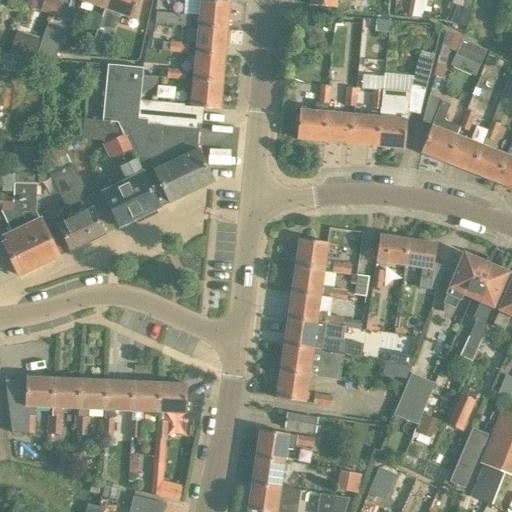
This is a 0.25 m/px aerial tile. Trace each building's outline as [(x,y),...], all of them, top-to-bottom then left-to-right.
[(44,0),(40,11),(48,14),(53,0),(44,0)] [(62,2),(55,0),(53,0),(48,14),(56,17),(62,2)] [(80,0),(80,1),(104,9),(107,0),(80,0)] [(102,16),(96,31),(97,31),(112,36),(120,14),(132,19),(138,0),(107,0),(104,9),(102,16)] [(197,27),(226,30),(229,3),(216,2),(216,0),(191,0),(192,1),(199,1),(198,16),(155,12),(154,23),(197,27)] [(453,20),(466,23),(468,11),(455,8),(453,20)] [(102,16),(99,15),(92,13),(87,28),(94,30),(96,31),(102,16)] [(197,27),(195,54),(224,56),(226,30),(197,27)] [(17,30),(7,54),(33,58),(40,38),(17,30)] [(444,31),(433,75),(442,77),(452,33),(444,31)] [(379,116),(377,146),(378,146),(378,144),(394,145),(394,148),(404,149),(407,112),(419,115),(437,42),(423,38),(413,77),(383,74),(379,116)] [(461,39),(455,54),(480,65),(487,50),(461,39)] [(169,42),(169,52),(187,54),(188,43),(169,42)] [(195,54),(192,80),(222,83),(224,56),(195,54)] [(368,58),(367,71),(386,73),(388,60),(368,58)] [(121,138),(127,136),(129,135),(148,174),(154,171),(169,202),(212,182),(198,150),(197,150),(199,131),(160,127),(160,120),(182,122),(183,106),(162,104),(162,102),(139,100),(143,67),(107,64),(102,121),(115,122),(121,138)] [(166,79),(184,80),(185,70),(167,68),(166,79)] [(371,108),(380,109),(382,78),(373,78),(371,108)] [(222,83),(192,80),(190,107),(219,110),(222,83)] [(315,140),(324,141),(328,105),(330,86),(319,85),(318,101),(315,101),(315,110),(300,109),(297,137),(315,138),(315,140)] [(345,105),(355,106),(356,88),(346,87),(345,105)] [(431,154),(447,160),(457,135),(456,134),(459,127),(443,120),(450,104),(441,101),(420,153),(430,157),(431,154)] [(341,143),(351,144),(353,114),(327,112),(328,105),(324,141),(325,141),(325,139),(341,141),(341,143)] [(459,127),(469,130),(474,113),(465,110),(459,127)] [(368,145),(377,146),(379,116),(353,114),(351,144),(351,142),(368,143),(368,145)] [(126,136),(127,136),(121,138),(115,122),(102,121),(83,119),(82,139),(102,140),(103,143),(102,144),(109,160),(132,149),(126,136)] [(485,136),(494,139),(500,123),(490,120),(485,136)] [(456,164),(471,170),(482,144),(457,135),(447,160),(446,163),(455,166),(456,164)] [(495,182),(506,154),(509,147),(485,137),(482,144),(471,170),(472,170),(471,172),(480,176),(480,174),(496,180),(495,182)] [(94,208),(73,165),(63,146),(41,156),(45,164),(37,168),(37,182),(50,176),(71,219),(57,225),(70,251),(104,234),(92,209),(94,208)] [(13,191),(0,190),(0,211),(1,211),(12,233),(5,236),(8,241),(3,244),(18,276),(58,256),(41,219),(39,220),(35,212),(36,184),(34,184),(34,147),(14,147),(13,191)] [(511,156),(506,154),(495,182),(504,186),(505,183),(511,185),(511,156)] [(103,193),(119,226),(159,208),(143,174),(103,193)] [(375,261),(404,266),(408,240),(379,235),(375,261)] [(296,256),(295,266),(324,270),(328,243),(301,239),(298,257),(296,256)] [(408,240),(404,266),(421,268),(418,288),(435,290),(442,273),(433,269),(436,244),(408,240)] [(461,292),(471,297),(486,263),(465,254),(443,303),(455,308),(461,292)] [(331,272),(349,275),(351,264),(332,262),(331,272)] [(486,263),(471,297),(479,300),(472,316),(486,322),(508,272),(486,263)] [(292,283),(291,292),(320,297),(346,301),(347,290),(330,288),(330,286),(324,285),(324,287),(322,286),(324,270),(295,266),(295,267),(297,267),(295,283),(292,283)] [(384,270),(373,269),(371,287),(381,288),(384,270)] [(356,274),(353,294),(365,296),(368,276),(356,274)] [(511,314),(511,313),(511,279),(493,325),(504,330),(511,314)] [(289,319),(316,323),(325,324),(325,325),(342,327),(343,317),(327,315),(327,311),(318,310),(320,297),(291,292),(291,293),(294,293),(291,309),(288,309),(287,319),(289,319)] [(286,344),(285,346),(312,350),(312,349),(320,350),(320,352),(338,354),(339,344),(322,342),(322,336),(315,335),(316,323),(289,319),(287,335),(285,335),(283,344),(286,344)] [(475,320),(468,336),(470,337),(468,342),(478,346),(480,341),(481,341),(487,325),(475,320)] [(373,329),(371,340),(385,343),(387,331),(373,329)] [(280,371),(282,371),(309,375),(312,350),(285,346),(283,362),(281,362),(280,371)] [(309,375),(282,371),(279,388),(277,387),(276,398),(305,403),(309,375)] [(511,375),(502,387),(510,393),(511,391),(511,375)] [(51,408),(51,416),(53,379),(26,378),(23,433),(33,433),(34,407),(51,408)] [(434,383),(421,378),(404,418),(417,424),(434,383)] [(76,434),(77,434),(78,417),(80,380),(53,379),(51,416),(50,434),(59,434),(61,408),(74,408),(73,425),(76,425),(76,434)] [(80,380),(79,408),(86,409),(104,410),(102,437),(104,437),(104,418),(105,418),(106,381),(80,380)] [(131,411),(131,419),(133,383),(106,381),(105,418),(104,418),(104,437),(113,437),(114,410),(131,411)] [(131,419),(130,438),(140,438),(141,421),(143,421),(144,411),(158,412),(160,384),(133,383),(131,419)] [(187,385),(160,384),(158,412),(186,413),(187,385)] [(314,394),(312,404),(330,407),(332,396),(314,394)] [(446,424),(462,431),(475,401),(459,394),(446,424)] [(479,462),(482,464),(504,472),(511,475),(511,409),(501,405),(479,462)] [(286,412),(283,428),(315,433),(317,416),(286,412)] [(435,443),(442,416),(426,413),(420,439),(435,443)] [(86,417),(78,417),(77,434),(86,435),(87,417),(86,417)] [(155,439),(166,439),(167,420),(156,420),(155,439)] [(449,481),(464,488),(482,446),(483,447),(488,434),(472,427),(449,481)] [(255,457),(284,461),(288,434),(258,430),(257,440),(259,440),(257,457),(255,457)] [(294,445),(312,448),(314,437),(296,435),(294,445)] [(251,483),(251,484),(289,489),(281,487),(284,461),(255,457),(254,465),(256,466),(253,483),(251,483)] [(482,464),(478,475),(499,483),(504,472),(482,464)] [(378,468),(367,493),(384,500),(394,474),(378,468)] [(335,489),(357,493),(361,474),(339,470),(335,489)] [(478,475),(474,486),(495,494),(499,483),(478,475)] [(91,482),(89,492),(98,494),(100,484),(91,482)] [(105,482),(103,492),(115,495),(117,484),(105,482)] [(289,489),(251,484),(250,493),(252,493),(250,511),(260,511),(289,511),(291,500),(297,501),(299,490),(289,489)] [(495,494),(474,486),(469,497),(491,505),(495,494)] [(319,494),(316,511),(343,511),(348,498),(319,494)] [(154,511),(157,501),(132,495),(127,511),(154,511)] [(92,502),(89,511),(107,511),(109,506),(92,502)]
